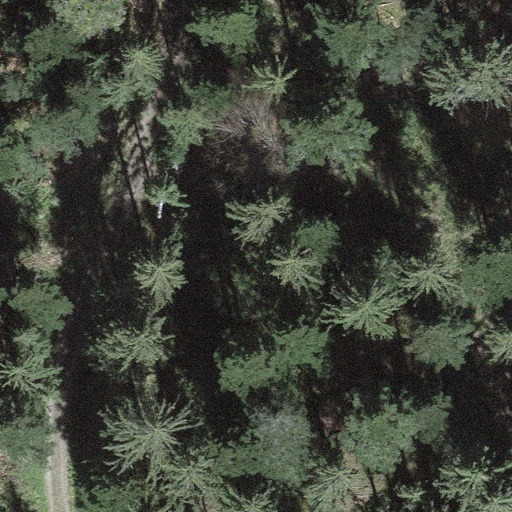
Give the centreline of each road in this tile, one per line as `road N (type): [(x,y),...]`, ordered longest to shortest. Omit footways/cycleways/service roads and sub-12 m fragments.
road 1 (track): [(172,0),(168,57),(139,171),(82,301),(60,378),(61,511)]
road 2 (track): [(233,0),(511,429)]
